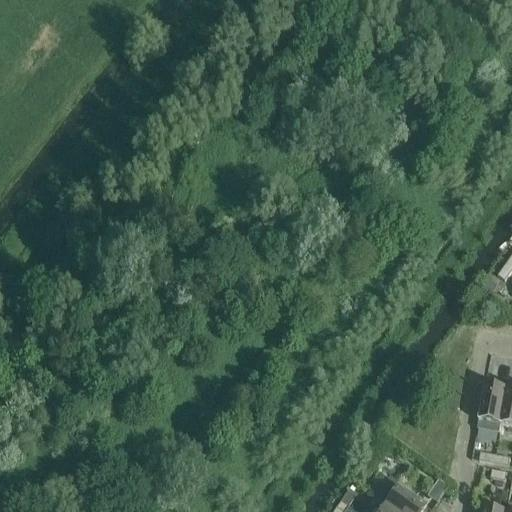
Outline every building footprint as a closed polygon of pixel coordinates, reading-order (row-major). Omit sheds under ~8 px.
[(506,285),(511,275),(511,270),(507,267),(498,280),(506,285)] [(492,306),(502,292),(488,282),(478,296),(492,306)] [(479,424),(501,428),(507,394),(486,390),(479,424)] [(511,394),(507,394),(501,428),(511,430),(511,394)] [(480,465),(494,468),(496,459),(481,457),(480,465)] [(511,462),(496,459),(494,468),(509,471),(511,462)] [(373,474),(365,469),(357,481),(364,487),(373,474)] [(493,474),(491,482),(506,485),(508,476),(493,474)] [(374,502),(384,510),(387,511),(424,511),(426,511),(398,491),(400,488),(389,480),(374,502)] [(349,493),(340,505),(348,510),(356,498),(349,493)]
